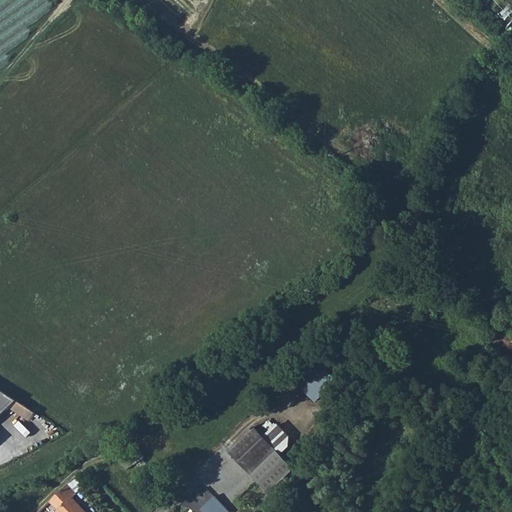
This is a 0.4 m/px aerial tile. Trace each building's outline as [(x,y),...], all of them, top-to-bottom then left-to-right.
[(511,4),(507,0),(487,0),(510,23),(511,21),(511,4)] [(0,415),(12,404),(32,417),(36,409),(0,386),(0,415)] [(225,455),(249,478),(266,496),(292,471),(252,429),(225,455)] [(49,504),(56,511),(81,511),(71,501),(75,496),(67,487),(49,504)] [(227,511),(229,511),(212,496),(200,510),(202,511),(227,511)]
